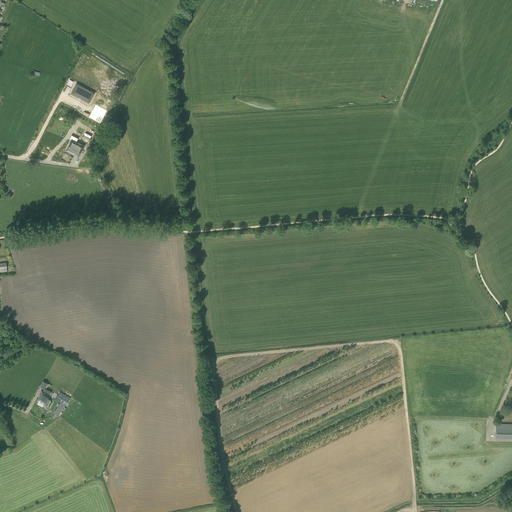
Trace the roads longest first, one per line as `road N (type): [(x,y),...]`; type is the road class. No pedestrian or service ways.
road 1 (track): [(203,358),(394,342),(415,511)]
road 2 (track): [(235,511),(210,357)]
